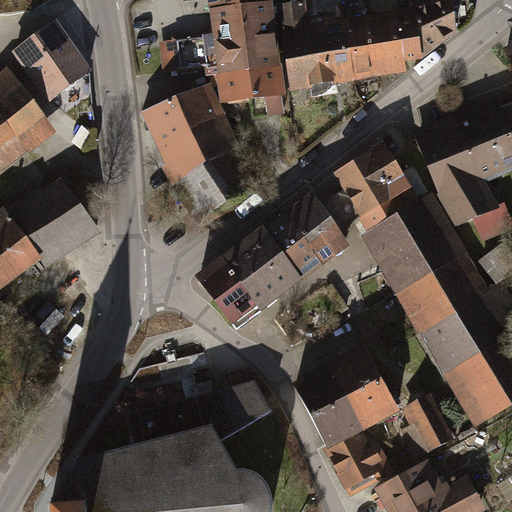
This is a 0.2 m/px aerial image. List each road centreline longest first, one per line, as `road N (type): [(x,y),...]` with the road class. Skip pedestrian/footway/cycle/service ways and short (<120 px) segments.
road 1 (residential): [(130,284),(185,264),(492,23),(508,0)]
road 2 (residential): [(337,511),(284,384),(185,301),(130,284)]
road 3 (secondary): [(100,0),(130,284)]
road 4 (secondary): [(130,284),(120,327),(5,511)]
